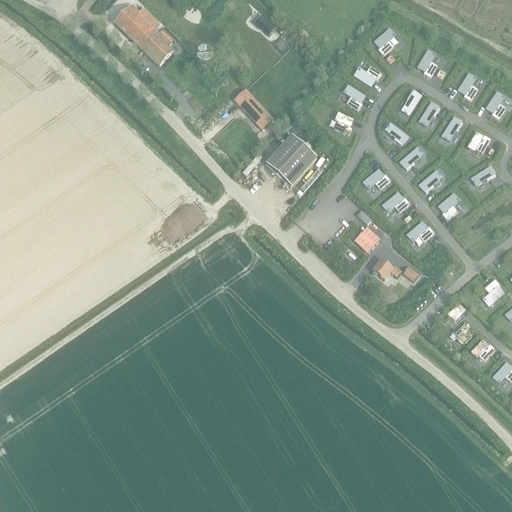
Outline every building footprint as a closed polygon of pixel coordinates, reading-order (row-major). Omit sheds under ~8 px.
[(132,7),(114,26),(142,53),(142,52),(159,69),(173,54),(167,48),(173,42),(162,32),(159,34),(132,7)] [(146,8),(140,14),(155,29),(161,23),(146,8)] [(379,16),(376,22),(389,29),(392,23),(379,16)] [(265,22),(258,29),(268,38),(275,31),(265,22)] [(169,29),(164,33),(173,42),(178,38),(169,29)] [(388,31),(373,44),(379,51),(377,52),(383,58),(393,49),(388,43),(394,37),(388,31)] [(425,53),(433,40),(426,36),(418,49),(425,53)] [(131,52),(127,57),(132,63),(137,58),(131,52)] [(427,52),(417,69),(424,74),(423,76),(430,80),(437,68),(430,64),(434,57),(427,52)] [(462,75),(468,59),(461,56),(455,72),(462,75)] [(393,67),(388,64),(383,73),(394,78),(403,59),(398,57),(393,67)] [(390,57),(386,61),(390,65),(394,61),(390,57)] [(357,70),(353,77),(371,89),(375,82),(377,83),(381,76),(369,69),(365,75),(357,70)] [(343,89),(348,84),(334,71),(330,76),(343,89)] [(439,72),(436,77),(442,81),(445,75),(439,72)] [(468,76),(457,93),(464,98),(463,99),(470,103),(478,92),(471,87),(475,81),(468,76)] [(511,85),(501,78),(498,83),(511,92),(511,85)] [(348,86),(343,94),(351,99),(347,106),(357,113),(362,106),(360,105),(365,98),(348,86)] [(388,99),(393,104),(408,91),(403,86),(388,99)] [(323,90),(320,95),(332,103),(336,98),(323,90)] [(245,92),(234,103),(261,132),(273,122),(245,92)] [(407,103),(401,112),(409,117),(421,98),(413,93),(413,94),(411,93),(405,102),(407,103)] [(496,95),(485,112),(492,117),(491,118),(498,122),(506,110),(499,106),(503,100),(496,95)] [(431,104),(418,123),(426,128),(432,118),(434,119),(440,111),(438,110),(438,109),(431,104)] [(346,106),(342,111),(354,120),(358,115),(346,106)] [(337,124),(334,131),(348,138),(351,131),(350,130),(354,122),(337,115),(334,122),(337,124)] [(453,119),(441,138),(448,143),(455,133),(457,134),(462,126),(460,125),(461,124),(453,119)] [(390,125),(385,131),(395,139),(394,141),(402,147),(403,145),(404,146),(409,139),(390,125)] [(476,135),(467,150),(474,154),(475,151),(482,156),(490,142),(484,138),(482,140),(476,135)] [(266,167),(290,189),(316,161),(291,138),(266,167)] [(417,149),(399,164),(406,173),(415,166),(414,164),(423,156),(417,149)] [(463,169),(454,179),(462,187),(471,176),(463,169)] [(490,169),(471,182),(475,189),(485,183),(486,184),(495,178),(490,169)] [(378,171),(362,184),(368,191),(374,186),(380,192),(390,183),(385,177),(384,178),(378,171)] [(436,172),(419,187),(426,196),(434,189),(433,187),(442,179),(436,172)] [(393,196),(400,187),(394,182),(387,191),(393,196)] [(397,194),(382,207),(388,214),(394,209),(399,215),(410,206),(404,200),(403,201),(397,194)] [(290,204),(296,209),(304,200),(298,195),(290,204)] [(453,195),(437,208),(443,215),(442,217),(447,223),(458,214),(452,207),(459,202),(453,195)] [(353,207),(346,218),(357,225),(364,214),(353,207)] [(422,223),(406,236),(412,243),(418,238),(423,244),(434,235),(429,229),(427,230),(422,223)] [(367,229),(354,243),(367,256),(380,242),(367,229)] [(372,274),(384,283),(390,274),(398,280),(402,275),(395,269),(393,271),(381,262),(372,274)] [(408,270),(402,277),(412,285),(418,278),(408,270)] [(489,297),(483,303),(488,309),(504,295),(499,289),(500,288),(495,282),(484,291),(489,297)] [(458,304),(446,316),(454,324),(466,312),(458,304)] [(464,323),(453,334),(458,340),(456,342),(462,348),(475,335),(469,329),(470,328),(464,323)] [(482,342),(470,356),(476,361),(479,358),(484,364),(495,352),(490,346),(488,348),(482,342)] [(511,370),(506,364),(492,379),(499,385),(504,379),(510,385),(511,382),(511,370)]
